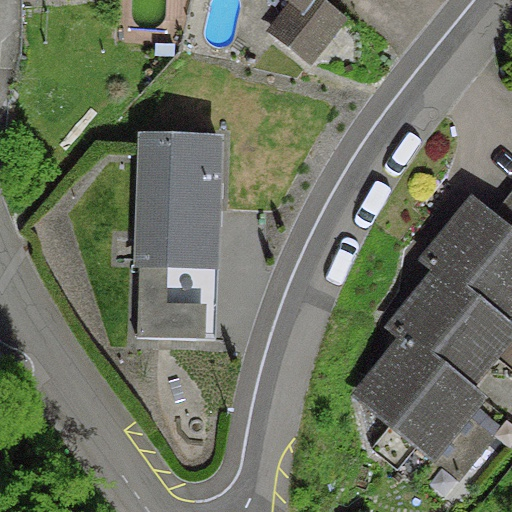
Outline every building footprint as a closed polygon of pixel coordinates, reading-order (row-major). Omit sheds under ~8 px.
[(306,1),(306,0),(288,0),(292,2),(267,33),(303,63),(335,24),(306,1)] [(220,150),(140,149),(139,285),(219,286),(220,150)] [(511,203),(493,226),(511,241),(511,203)] [(511,241),(493,226),(471,207),(421,266),(435,277),(436,275),(492,322),(494,320),(511,298),(511,241)] [(507,331),(494,320),(492,322),(436,275),(435,277),(388,334),(401,344),(402,343),(459,389),(460,388),(507,331)] [(473,399),(460,388),(459,389),(402,343),(401,344),(354,401),(453,483),(489,440),(459,415),(473,399)]
